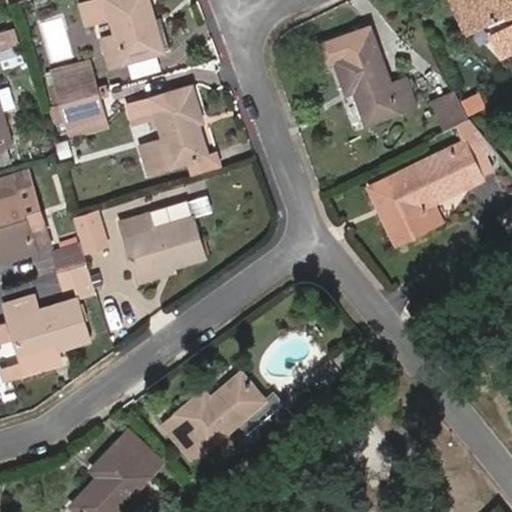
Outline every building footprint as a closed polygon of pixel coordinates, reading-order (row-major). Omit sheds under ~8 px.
[(151,0),(93,0),(85,2),(90,24),(115,17),(118,33),(105,36),(113,64),(172,46),(162,13),(155,15),(151,0)] [(511,0),(461,0),(456,3),(468,28),(487,20),(504,55),(511,50),(511,0)] [(336,58),(380,42),(373,23),(320,41),(327,61),(336,59),(336,58)] [(0,46),(4,45),(21,40),(17,24),(0,28),(0,46)] [(9,63),(27,58),(21,40),(4,45),(9,63)] [(393,80),(380,42),(336,58),(336,59),(349,92),(357,90),(368,122),(419,104),(409,76),(393,80)] [(55,81),(93,72),(89,58),(52,68),(55,81)] [(61,100),(98,90),(93,72),(55,81),(61,100)] [(206,120),(196,84),(133,102),(138,122),(159,116),(165,139),(143,145),(150,172),(209,154),(200,121),(206,120)] [(66,119),(103,109),(98,90),(61,100),(66,119)] [(437,100),(449,127),(456,123),(471,116),(458,90),(437,100)] [(0,145),(15,141),(0,91),(0,145)] [(55,122),(66,119),(61,100),(50,103),(55,122)] [(72,139),(108,129),(103,109),(66,119),(72,139)] [(425,204),(434,200),(481,177),(483,173),(495,167),(471,116),(456,123),(464,140),(373,183),(388,215),(399,210),(412,237),(435,226),(425,204)] [(17,171),(0,175),(0,188),(20,183),(17,171)] [(20,183),(0,188),(0,234),(6,258),(52,245),(43,214),(30,218),(20,183)] [(435,226),(444,222),(434,200),(425,204),(435,226)] [(196,214),(192,201),(151,212),(155,226),(196,214)] [(101,210),(80,215),(83,225),(103,221),(101,210)] [(388,215),(400,243),(412,237),(399,210),(388,215)] [(155,226),(151,212),(123,221),(137,271),(172,261),(173,265),(207,256),(196,214),(155,226)] [(89,250),(109,244),(103,221),(83,225),(89,250)] [(88,261),(83,243),(68,248),(72,266),(88,261)] [(62,269),(72,266),(68,248),(54,251),(58,270),(62,269)] [(67,284),(93,276),(88,261),(72,266),(62,269),(67,284)] [(137,271),(140,281),(175,271),(173,265),(172,261),(137,271)] [(41,308),(37,294),(6,302),(27,370),(63,359),(60,346),(91,337),(81,297),(41,308)] [(11,318),(0,320),(0,339),(16,336),(11,318)] [(360,360),(348,345),(336,356),(347,371),(360,360)] [(322,375),(329,385),(347,371),(336,356),(331,360),(335,366),(322,375)] [(318,370),(322,375),(335,366),(331,360),(318,370)] [(260,443),(295,414),(275,388),(267,394),(246,369),(216,394),(210,386),(167,421),(196,456),(242,418),(260,443)] [(131,511),(124,504),(166,460),(134,427),(95,468),(102,475),(75,504),(83,511),(131,511)]
